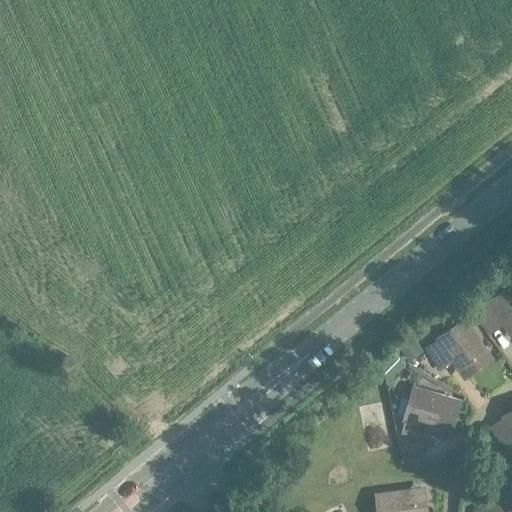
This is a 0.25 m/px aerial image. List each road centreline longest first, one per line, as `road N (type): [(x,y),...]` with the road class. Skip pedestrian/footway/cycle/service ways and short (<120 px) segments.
road 1 (secondary): [(178,462),(511,184)]
road 2 (unclassified): [(449,511),(473,424),(511,389)]
